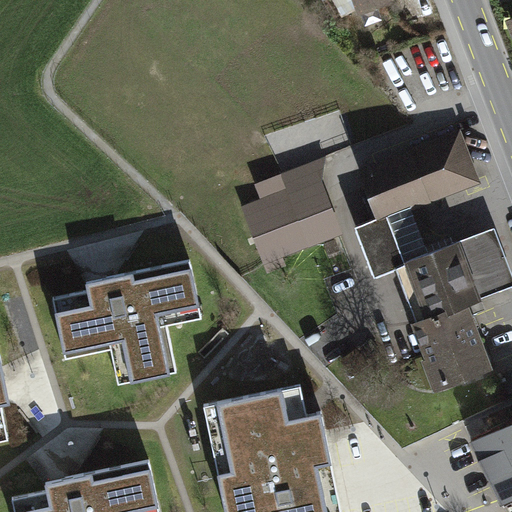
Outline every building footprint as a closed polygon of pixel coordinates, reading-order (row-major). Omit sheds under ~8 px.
[(355,0),(360,10),(389,0),(355,0)] [(488,364),(464,303),(469,301),(469,300),(478,297),(456,241),(427,252),(405,261),(387,214),(409,206),(439,194),(437,188),(474,174),(458,133),(362,170),(379,216),(355,225),(374,275),(396,267),(440,382),(488,364)] [(322,183),(324,159),(283,175),(289,190),(245,207),(265,260),(337,232),(331,207),(322,183)] [(405,261),(427,252),(409,206),(387,214),(405,261)] [(511,273),(494,227),(456,241),(478,297),(511,283),(511,273)] [(328,252),(337,248),(334,240),(325,244),(328,252)] [(190,259),(86,281),(88,290),(53,297),(65,356),(111,347),(118,382),(176,370),(166,323),(202,316),(190,259)] [(351,370),(378,351),(370,340),(343,359),(351,370)] [(0,355),(0,439),(8,437),(0,402),(10,400),(0,355)] [(300,384),(203,404),(225,511),(342,511),(321,411),(307,414),(300,384)] [(511,420),(472,440),(501,499),(511,493),(511,420)] [(160,511),(149,459),(45,481),(47,490),(12,497),(14,511),(160,511)]
